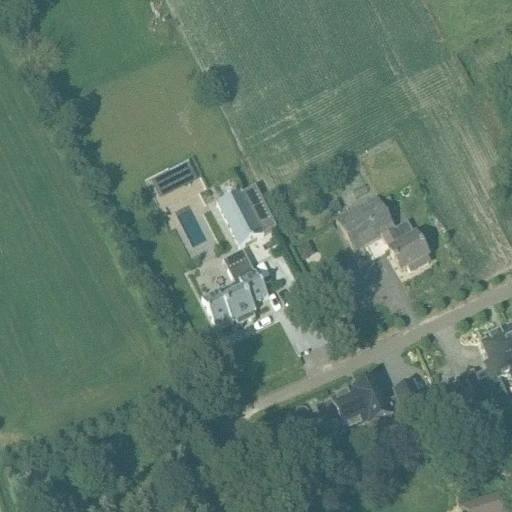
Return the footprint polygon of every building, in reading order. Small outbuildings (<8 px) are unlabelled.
[(367,195),(363,188),(352,194),(356,201),(367,195)] [(241,195),(217,208),(238,251),(263,239),(262,237),(275,231),(262,204),(255,190),(242,197),(241,195)] [(336,201),(326,206),(331,215),(341,210),(336,201)] [(416,269),(419,271),(428,266),(428,262),(426,259),(428,258),(418,241),(416,237),(414,238),(407,225),(395,232),(379,201),(351,216),(335,224),(343,238),(353,255),(381,239),(389,253),(388,253),(400,274),(415,266),(416,269)] [(295,252),(302,264),(313,258),(307,246),(295,252)] [(243,255),(223,264),(233,286),(201,302),(214,327),(229,320),(232,325),(235,323),(238,329),(255,320),(252,315),(255,313),(252,308),(268,300),(255,275),(253,276),(243,255)] [(355,313),(340,285),(317,297),(332,325),(355,313)] [(457,386),(444,393),(452,411),(460,415),(468,411),(469,412),(483,406),(486,404),(485,402),(494,398),(489,387),(499,382),(510,377),(511,382),(511,381),(511,337),(508,330),(504,332),(485,340),(488,345),(481,348),(489,365),(484,367),(487,375),(474,381),(472,376),(456,383),(457,386)] [(419,400),(413,385),(393,394),(397,402),(386,406),(375,382),(359,389),(359,391),(354,394),(353,391),(352,392),(353,394),(330,404),(344,437),(367,427),(368,429),(390,420),(393,428),(393,429),(426,414),(425,413),(419,400)] [(436,408),(430,395),(419,400),(425,413),(436,408)] [(497,421),(478,430),(499,444),(506,441),(497,421)] [(264,473),(279,467),(268,438),(253,443),(264,473)] [(27,493),(33,508),(52,502),(46,487),(27,493)] [(483,511),(480,503),(459,511),(483,511)]
